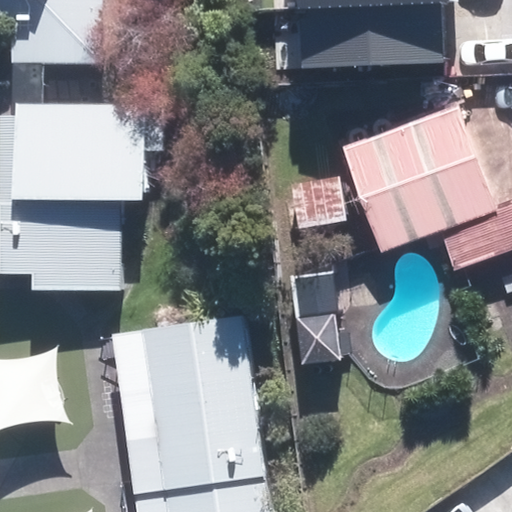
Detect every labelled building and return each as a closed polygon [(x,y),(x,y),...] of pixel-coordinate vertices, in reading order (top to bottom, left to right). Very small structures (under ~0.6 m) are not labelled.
[(106,0),(0,0),(0,13),(18,23),(16,66),(105,68),(106,0)] [(443,1),(298,7),(300,70),(446,64),(443,1)] [(145,105),(1,109),(6,279),(39,278),(39,289),(122,287),(120,203),(148,202),(145,105)] [(346,155),(381,253),(445,230),(459,268),(511,248),(511,202),(491,210),(457,115),(346,155)] [(347,179),(286,185),(291,239),(353,233),(347,179)] [(339,370),(338,312),(290,313),(291,371),(339,370)] [(241,511),(214,323),(112,341),(136,511),(241,511)]
